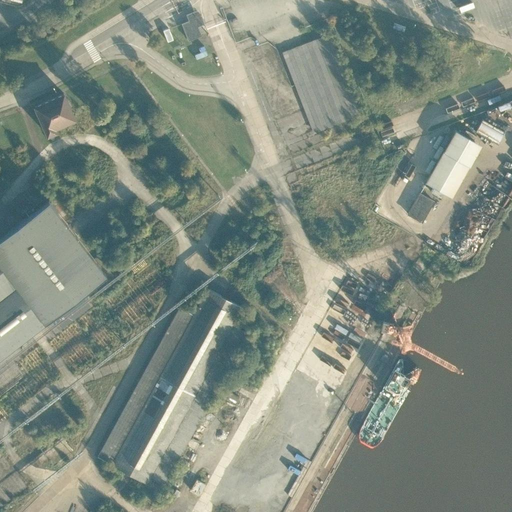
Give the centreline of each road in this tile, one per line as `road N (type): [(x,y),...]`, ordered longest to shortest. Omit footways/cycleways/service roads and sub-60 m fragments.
road 1 (unclassified): [(511,81),(277,172),(228,205),(93,447),(27,511)]
road 2 (unknown): [(0,213),(65,148),(97,146),(120,155),(197,260)]
road 3 (residential): [(511,48),(371,0)]
